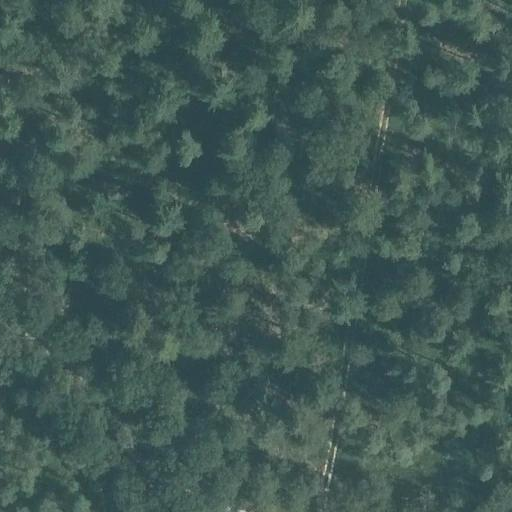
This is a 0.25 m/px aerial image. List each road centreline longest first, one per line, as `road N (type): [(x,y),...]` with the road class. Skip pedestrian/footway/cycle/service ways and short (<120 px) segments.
road 1 (track): [(317,511),(402,0)]
road 2 (track): [(192,511),(0,317)]
